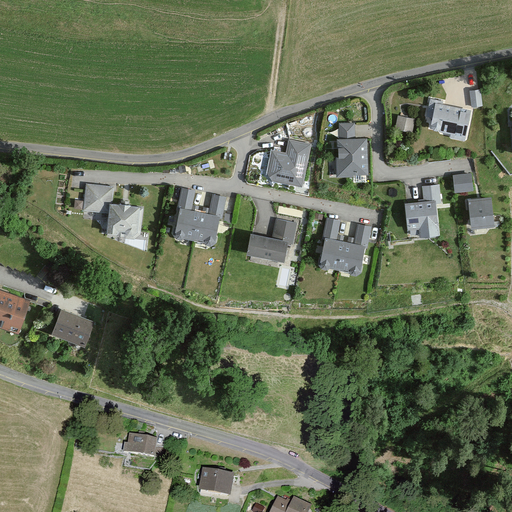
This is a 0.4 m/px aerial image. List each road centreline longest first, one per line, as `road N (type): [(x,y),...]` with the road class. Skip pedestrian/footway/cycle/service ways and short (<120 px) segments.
road 1 (residential): [(0,145),(179,155),(372,83),(511,51)]
road 2 (unclassified): [(382,511),(243,443),(0,369)]
